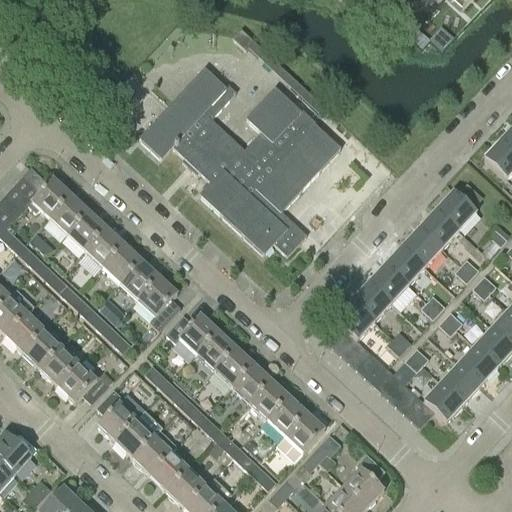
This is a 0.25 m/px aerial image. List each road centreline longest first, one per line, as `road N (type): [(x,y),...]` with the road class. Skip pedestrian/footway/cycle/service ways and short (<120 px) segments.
road 1 (residential): [(276,338),(511,86)]
road 2 (residential): [(276,338),(37,123)]
road 3 (residential): [(436,492),(276,338)]
road 4 (residential): [(127,511),(1,391)]
